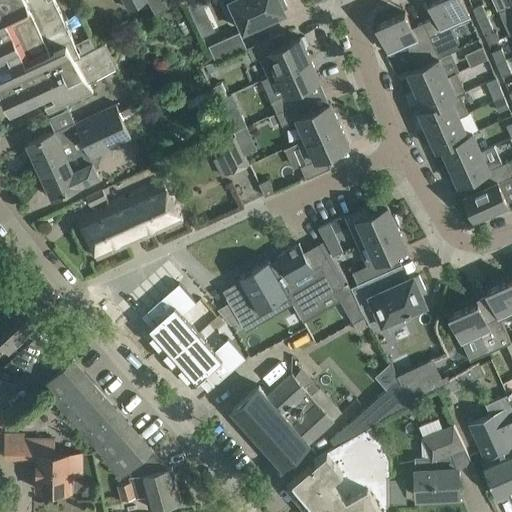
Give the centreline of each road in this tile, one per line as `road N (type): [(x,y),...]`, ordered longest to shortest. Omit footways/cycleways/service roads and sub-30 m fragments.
road 1 (residential): [(242,511),(69,297)]
road 2 (residential): [(401,152),(357,28),(357,15),(376,0)]
road 3 (residential): [(69,297),(224,233)]
road 4 (residential): [(511,235),(466,245),(448,235),(401,152)]
road 5 (residential): [(276,209),(401,152)]
